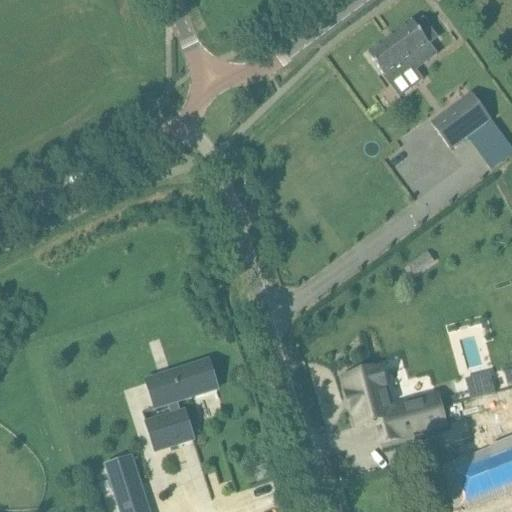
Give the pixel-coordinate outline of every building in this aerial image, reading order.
[(412,23),(368,55),(390,86),(434,53),(428,45),(437,39),(423,20),(415,26),(412,23)] [(471,96),(431,126),(450,151),(490,121),(471,96)] [(440,177),(457,167),(451,159),(435,169),(440,177)] [(170,375),(146,383),(154,409),(154,410),(168,406),(171,417),(159,421),(146,426),(154,452),(155,453),(169,448),(170,453),(180,449),(179,445),(181,444),(193,440),(190,431),(185,413),(181,414),(177,403),(218,390),(209,362),(196,366),(195,362),(169,371),(170,375)] [(380,369),(345,379),(349,393),(347,394),(352,414),(354,413),(358,427),(374,423),(379,444),(445,426),(437,397),(391,410),(380,369)] [(489,374),(465,381),(470,401),(495,394),(489,374)] [(511,439),(441,469),(453,511),(455,511),(464,507),(468,511),(511,492),(511,439)] [(131,458),(106,466),(120,511),(147,511),(138,482),(143,481),(140,472),(136,473),(131,458)]
